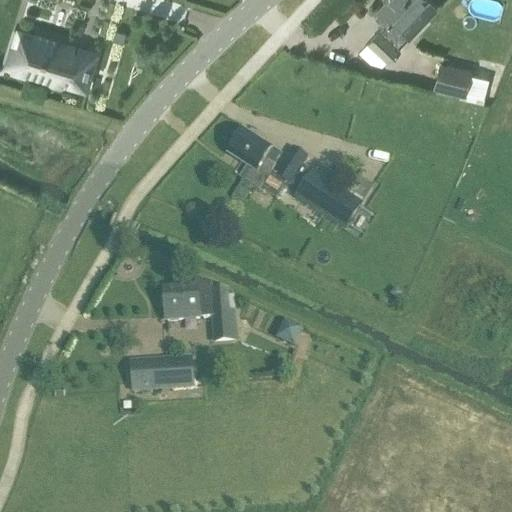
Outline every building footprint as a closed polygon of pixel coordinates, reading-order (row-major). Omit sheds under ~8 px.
[(426,0),(387,0),(378,11),(390,22),(381,31),(380,30),(367,44),(389,64),(402,50),(399,48),(410,37),(400,28),(426,0)] [(18,27),(12,45),(10,45),(3,67),(11,70),(10,75),(62,91),(64,86),(87,94),(100,51),(35,31),(34,32),(18,27)] [(116,29),(113,39),(123,42),(126,32),(116,29)] [(471,72),(441,64),(435,88),(465,96),(471,72)] [(259,194),(260,191),(277,202),(287,186),(276,178),(277,177),(271,174),(276,167),(274,166),(280,157),(243,133),(228,156),(247,169),(239,181),(259,194)] [(287,186),(290,187),(307,160),(293,151),(277,177),(276,178),(287,186)] [(363,206),(362,205),(336,189),(336,190),(311,174),(294,200),(345,233),(363,206)] [(339,187),(336,189),(362,205),(373,189),(354,177),(345,191),(339,187)] [(196,290),(163,293),(165,323),(211,319),(212,324),(232,323),(231,308),(226,309),(225,292),(212,293),(211,285),(195,281),(196,290)] [(395,289),(389,296),(396,302),(402,295),(395,289)] [(301,333),(285,325),(277,340),(293,348),(301,333)] [(170,359),(130,362),(132,389),(140,389),(140,394),(173,391),(170,359)] [(64,390),(55,390),(55,399),(64,399),(64,390)]
